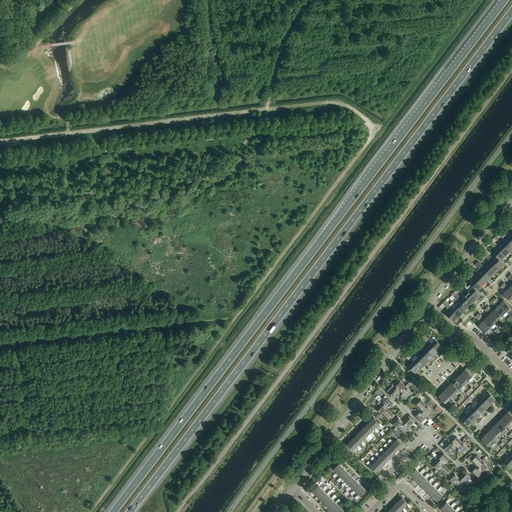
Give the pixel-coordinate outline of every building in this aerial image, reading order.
[(502,244),(509,251),(511,248),(511,244),(507,240),(502,244)] [(498,249),(505,256),(509,251),(502,244),(498,249)] [(500,260),(501,260),(505,256),(498,249),(493,253),(497,257),(500,260)] [(493,261),(500,268),(504,264),(501,260),(500,260),(497,257),(493,261)] [(488,266),(495,272),(500,268),(493,261),(488,266)] [(484,270),(491,277),(495,272),(488,266),(484,270)] [(479,275),(486,281),(491,277),(484,270),(479,275)] [(475,279),(482,286),(486,281),(479,275),(475,279)] [(477,291),(477,290),(482,286),(475,279),(470,284),(474,287),(477,291)] [(481,294),(477,290),(477,291),(474,287),(470,284),(467,287),(466,288),(467,290),(469,292),(476,299),(481,294)] [(502,294),(509,301),(511,298),(511,294),(507,289),(508,288),(505,285),(503,288),(506,291),(502,294)] [(465,296),(472,303),(476,299),(469,292),(467,290),(466,291),(466,292),(467,294),(465,296)] [(459,302),(456,305),(463,312),(467,308),(460,301),(457,297),(459,296),(456,294),(453,297),(456,299),(455,299),(459,302)] [(460,301),(467,308),(472,303),(465,296),(460,301)] [(495,308),(502,315),(506,311),(499,304),(500,303),(497,300),(495,303),(498,305),(495,308)] [(499,304),(506,311),(510,307),(503,300),(500,303),(499,304)] [(447,303),(445,306),(446,307),(450,311),(447,314),(454,321),(458,317),(448,306),(450,305),(447,302),(447,303)] [(453,308),(450,305),(448,306),(458,317),(463,312),(456,305),(453,308)] [(490,313),(487,316),(494,323),(498,319),(491,312),(492,311),(489,308),(487,311),(490,313)] [(491,312),(498,319),(502,315),(495,308),(492,311),(491,312)] [(481,316),(479,319),(482,322),(479,325),(486,332),(490,327),(483,320),(484,319),(481,316)] [(487,316),(484,319),(483,320),(490,327),(494,323),(487,316)] [(435,339),(431,344),(438,351),(442,346),(435,339)] [(431,344),(426,348),(433,355),(438,351),(431,344)] [(426,348),(422,353),(429,360),(433,355),(426,348)] [(422,353),(417,357),(424,364),(429,360),(422,353)] [(417,357),(413,362),(420,369),(424,364),(417,357)] [(420,369),(413,362),(408,366),(415,373),(420,369)] [(465,369),(461,373),(468,380),(475,373),(472,370),(469,373),(465,369)] [(461,373),(456,378),(463,385),(468,380),(461,373)] [(456,378),(452,382),(459,389),(463,385),(456,378)] [(394,387),(400,392),(406,387),(405,386),(400,381),(396,385),(393,383),(391,385),(392,386),(394,388),(394,387)] [(452,382),(447,387),(454,394),(459,389),(452,382)] [(400,392),(400,393),(406,398),(411,392),(407,388),(410,385),(408,384),(405,386),(406,387),(400,392)] [(395,398),(400,393),(400,392),(394,387),(394,388),(392,386),(387,391),(392,395),(390,397),(393,400),(395,398)] [(447,387),(443,391),(450,398),(454,394),(447,387)] [(487,394),(484,397),(491,404),(496,399),(487,390),(485,392),(487,394)] [(450,398),(443,391),(438,396),(445,403),(450,398)] [(393,403),(387,397),(383,402),(380,399),(381,398),(378,395),(375,398),(379,401),(381,404),(382,403),(387,409),(388,409),(393,403)] [(478,399),(487,408),(491,404),(484,397),(481,399),(479,397),(477,399),(478,399)] [(420,411),(421,411),(426,405),(426,404),(421,399),(418,402),(416,401),(413,404),(415,406),(415,405),(420,411)] [(478,403),(475,406),(482,413),(487,408),(478,399),(476,401),(478,403)] [(421,411),(426,416),(427,416),(432,411),(428,406),(430,404),(428,402),(426,404),(426,405),(421,411)] [(382,414),(387,409),(382,403),(381,404),(376,409),(380,413),(378,416),(380,418),(382,415),(383,415),(382,414)] [(471,410),(478,417),(482,413),(475,406),(473,408),(470,405),(468,407),(471,410)] [(383,415),(382,415),(387,420),(390,417),(392,419),(395,415),(393,414),(388,409),(387,409),(382,414),(383,415)] [(471,410),(466,415),(473,422),(478,417),(471,410)] [(425,418),(428,420),(430,418),(427,416),(426,416),(421,411),(420,411),(415,416),(421,422),(425,418)] [(511,415),(508,411),(503,416),(510,423),(511,421),(511,415)] [(403,422),(408,428),(409,427),(414,422),(411,420),(413,418),(410,415),(408,416),(408,417),(403,422)] [(473,422),(466,415),(463,417),(461,415),(459,417),(469,426),(473,422)] [(503,416),(499,420),(506,427),(510,423),(503,416)] [(393,429),(395,431),(398,429),(397,428),(403,422),(397,417),(392,422),(396,427),(393,429)] [(373,418),(369,422),(375,428),(375,427),(378,424),(380,426),(379,426),(381,428),(383,426),(380,423),(379,423),(373,418)] [(499,420),(494,425),(501,432),(506,427),(499,420)] [(369,422),(365,427),(370,432),(371,432),(374,429),(375,430),(375,431),(377,433),(379,431),(375,427),(375,428),(369,422)] [(398,429),(403,434),(407,429),(410,432),(412,430),(409,427),(408,428),(403,422),(397,428),(398,429)] [(494,425),(490,429),(497,436),(501,432),(494,425)] [(365,427),(360,431),(366,437),(367,436),(369,433),(371,435),(373,437),(375,435),(371,432),(370,432),(365,427)] [(490,429),(485,434),(492,441),(497,436),(490,429)] [(360,431),(356,435),(362,441),(362,440),(365,438),(367,439),(366,440),(368,442),(370,440),(367,436),(366,437),(360,431)] [(492,441),(485,434),(481,438),(488,445),(492,441)] [(356,435),(351,440),(357,446),(358,445),(361,442),(362,444),(364,446),(366,444),(362,440),(362,441),(356,435)] [(451,442),(456,448),(462,442),(461,442),(456,437),(452,441),(449,438),(447,440),(450,443),(451,442)] [(456,448),(462,454),(468,448),(463,444),(466,440),(465,438),(461,442),(462,442),(456,448)] [(388,441),(392,445),(392,444),(398,450),(403,445),(397,439),(393,443),(392,441),(390,439),(388,441)] [(357,446),(351,440),(347,444),(353,450),(356,446),(358,448),(357,448),(360,450),(362,448),(358,445),(357,446)] [(450,443),(445,448),(448,451),(446,452),(450,455),(451,454),(456,448),(451,442),(450,443)] [(384,445),(387,449),(388,448),(394,454),(398,450),(392,444),(392,445),(389,447),(387,446),(388,445),(386,443),(384,445)] [(379,450),(383,453),(384,453),(389,458),(394,454),(388,448),(387,449),(385,452),(383,450),(381,448),(379,450)] [(375,454),(379,458),(379,457),(385,463),(389,458),(384,453),(383,453),(380,456),(379,455),(379,454),(377,452),(375,454)] [(437,455),(435,457),(437,460),(438,459),(444,465),(449,459),(443,453),(439,458),(437,455)] [(472,457),(469,460),(471,461),(476,466),(482,461),(481,460),(482,460),(477,455),(474,458),(472,457)] [(371,459),(374,462),(375,462),(381,467),(385,463),(379,457),(379,458),(376,461),(374,459),(375,459),(373,457),(371,459)] [(482,461),(476,466),(482,472),(483,471),(488,466),(484,462),(486,460),(484,458),(482,460),(481,460),(482,461)] [(437,460),(432,465),(437,469),(434,472),(436,474),(439,471),(438,470),(444,465),(438,459),(437,460)] [(375,462),(374,462),(371,465),(370,463),(368,461),(366,463),(370,467),(370,466),(376,472),(381,467),(375,462)] [(335,478),(338,474),(338,473),(343,468),(339,463),(333,469),(337,473),(335,474),(333,476),(335,478)] [(410,474),(414,479),(420,473),(419,472),(417,470),(418,468),(419,469),(421,467),(419,464),(419,465),(415,468),(415,469),(410,474)] [(439,471),(444,476),(446,473),(448,475),(451,471),(449,470),(444,465),(438,470),(439,471)] [(476,466),(471,472),(477,478),(481,473),(484,476),(485,474),(483,471),(482,472),(476,466)] [(339,482),(343,479),(342,478),(348,472),(343,468),(338,473),(338,474),(341,477),(339,479),(339,478),(337,480),(339,482)] [(414,479),(419,483),(425,478),(424,477),(421,474),(423,473),(425,471),(423,469),(419,472),(420,473),(414,479)] [(459,478),(465,484),(465,483),(470,478),(468,475),(469,474),(466,470),(464,472),(459,478)] [(343,487),(347,483),(346,482),(352,476),(348,472),(342,478),(343,479),(345,481),(344,483),(343,483),(341,485),(343,487)] [(454,484),(459,478),(454,472),(448,478),(452,482),(450,485),(452,487),(454,484)] [(419,483),(423,488),(429,482),(428,481),(426,479),(427,477),(428,477),(430,475),(428,473),(424,477),(425,478),(419,483)] [(348,491),(352,487),(351,487),(357,481),(352,476),(346,482),(347,483),(350,486),(348,487),(346,489),(348,491)] [(423,488),(428,492),(433,486),(430,483),(432,481),(432,482),(434,480),(432,478),(428,481),(429,482),(423,488)] [(465,484),(459,478),(454,484),(459,489),(463,485),(466,488),(468,486),(465,483),(465,484)] [(322,489),(326,485),(323,483),(321,481),(317,485),(318,485),(312,491),(317,495),(323,490),(322,489)] [(352,495),(356,492),(355,491),(361,485),(357,481),(351,487),(352,487),(354,490),(353,492),(352,491),(350,493),(352,495)] [(428,492),(432,496),(438,491),(437,490),(435,488),(437,486),(438,484),(437,483),(436,482),(433,486),(428,492)] [(317,495),(321,500),(327,494),(326,494),(324,491),(325,489),(326,490),(328,488),(326,485),(322,489),(323,490),(317,495)] [(355,491),(356,492),(359,494),(357,496),(355,498),(357,500),(360,496),(360,495),(365,490),(361,485),(355,491)] [(438,491),(432,496),(437,501),(442,495),(439,492),(440,490),(441,490),(443,488),(441,486),(437,490),(438,491)] [(321,500),(326,504),(331,499),(331,498),(328,495),(330,494),(332,492),(330,490),(326,494),(327,494),(321,500)] [(326,504),(330,509),(336,503),(335,502),(332,500),(334,498),(337,496),(334,494),(331,498),(331,499),(326,504)] [(402,497),(397,502),(403,508),(404,507),(406,504),(408,506),(410,508),(412,506),(408,502),(407,503),(402,497)] [(441,508),(444,511),(445,511),(451,507),(450,506),(447,503),(449,502),(451,500),(449,498),(446,502),(441,508)] [(330,509),(333,511),(335,511),(340,507),(337,504),(338,502),(339,503),(341,501),(339,499),(335,502),(336,503),(330,509)] [(397,502),(393,506),(399,511),(402,509),(404,510),(403,511),(404,511),(405,511),(407,511),(404,507),(403,508),(397,502)] [(445,511),(454,511),(455,511),(455,510),(452,508),(453,506),(454,506),(456,504),(454,502),(450,506),(451,507),(445,511)] [(340,507),(335,511),(344,511),(345,511),(341,508),(343,507),(345,505),(343,503),(340,507)]
